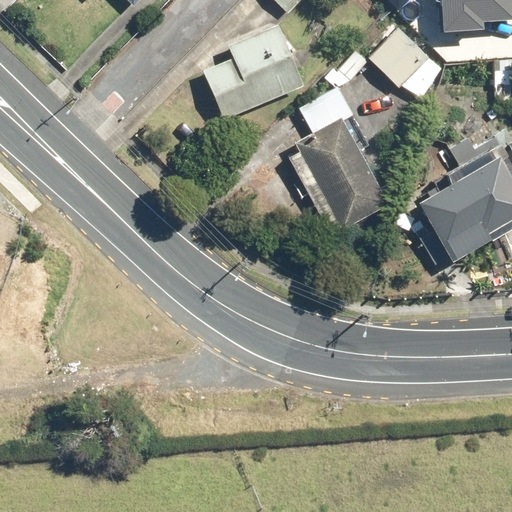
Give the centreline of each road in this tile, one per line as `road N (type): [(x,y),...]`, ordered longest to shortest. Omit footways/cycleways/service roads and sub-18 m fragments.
road 1 (secondary): [(304,351),(211,302),(0,98)]
road 2 (track): [(0,386),(216,368),(304,351)]
road 3 (secondary): [(304,351),(374,361),(511,355)]
